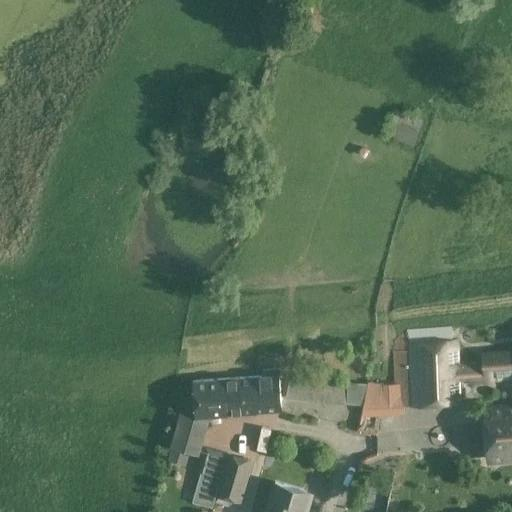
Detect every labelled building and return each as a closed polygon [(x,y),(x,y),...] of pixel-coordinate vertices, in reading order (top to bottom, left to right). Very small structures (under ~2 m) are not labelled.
[(400,110),(390,137),(412,145),(422,118),(400,110)] [(397,341),(397,351),(412,351),(412,342),(454,339),(453,328),(405,332),(397,341)] [(454,339),(412,342),(412,351),(415,405),(462,401),(461,379),(460,364),(459,338),(454,339)] [(406,406),(415,405),(412,351),(397,351),(399,400),(400,406),(406,406)] [(511,351),(488,354),(489,369),(489,374),(511,372),(511,351)] [(511,372),(489,374),(489,369),(485,369),(485,362),(460,364),(461,379),(470,379),(471,384),(511,380),(511,372)] [(279,375),(225,378),(227,414),(281,411),(279,375)] [(225,378),(193,380),(196,417),(184,417),(176,445),(195,450),(203,421),(206,422),(208,415),(227,414),(225,378)] [(367,382),(290,378),(286,400),(361,404),(367,382)] [(407,412),(406,406),(400,406),(399,400),(381,399),(382,388),(367,387),(361,410),(407,412)] [(511,406),(488,408),(490,457),(511,455),(511,406)] [(230,455),(208,449),(202,472),(223,477),(230,455)] [(223,477),(218,494),(239,500),(251,461),(230,455),(223,477)] [(307,491),(276,482),(266,511),(306,511),(308,508),(302,507),(307,491)]
